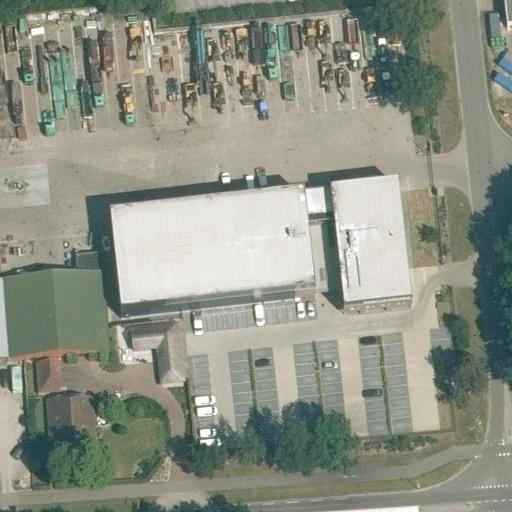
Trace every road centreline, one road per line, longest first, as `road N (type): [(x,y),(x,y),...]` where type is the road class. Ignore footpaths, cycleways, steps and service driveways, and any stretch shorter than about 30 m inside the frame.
road 1 (unclassified): [(502,363),(483,170)]
road 2 (unclassified): [(483,170),(464,0)]
road 3 (unclassified): [(502,363),(494,389),(501,494)]
road 4 (tertiary): [(501,494),(415,500),(374,511)]
